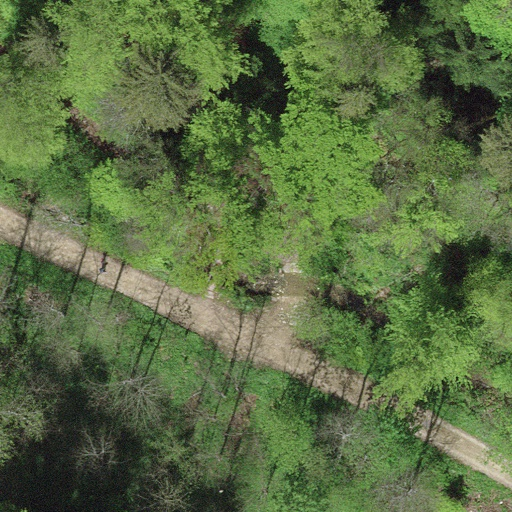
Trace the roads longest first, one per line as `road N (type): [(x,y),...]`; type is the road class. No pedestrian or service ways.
road 1 (track): [(0,53),(227,224)]
road 2 (track): [(412,419),(313,361),(190,305)]
road 3 (track): [(190,305),(0,218)]
road 4 (track): [(227,224),(285,288),(313,361)]
